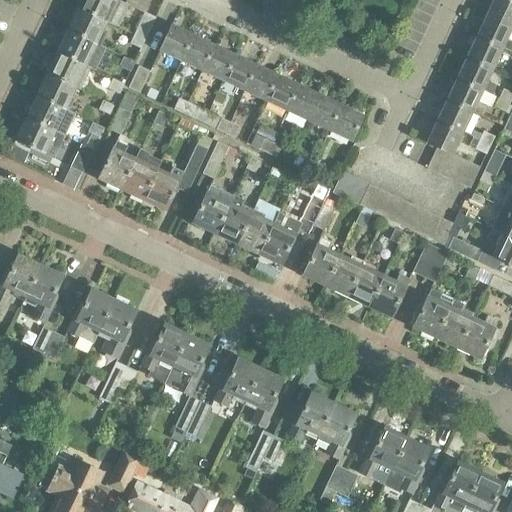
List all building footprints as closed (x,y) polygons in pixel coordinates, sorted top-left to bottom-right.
[(117,27),(128,5),(117,0),(82,0),(78,9),(106,22),(117,27)] [(511,27),(511,1),(509,0),(492,0),(485,15),(511,27)] [(96,44),(106,22),(78,9),(68,31),(96,44)] [(144,40),(155,18),(144,13),(133,35),(144,40)] [(511,52),(511,41),(506,39),(511,27),(485,15),(476,36),(501,48),(511,52)] [(181,63),(192,37),(170,27),(159,52),(181,63)] [(85,66),(96,44),(68,31),(57,53),(85,66)] [(140,49),(144,40),(133,35),(129,44),(140,49)] [(491,69),(501,48),(476,36),(466,57),(491,69)] [(202,72),(213,47),(192,37),(181,63),(202,72)] [(223,82),(235,56),(213,47),(202,72),(223,82)] [(75,88),(85,66),(57,53),(47,75),(75,88)] [(244,92),(256,66),(235,56),(223,82),(244,92)] [(492,96),(496,87),(486,82),(491,69),(466,57),(456,79),(481,91),(492,96)] [(129,72),(133,64),(122,58),(118,67),(129,72)] [(265,102),(277,76),(256,66),(244,92),(265,102)] [(138,94),(148,72),(138,67),(128,89),(138,94)] [(65,110),(75,88),(47,75),(37,97),(65,110)] [(286,112),(298,86),(277,76),(265,102),(286,112)] [(481,116),(486,106),(476,102),(481,91),(456,79),(446,100),(472,112),(481,116)] [(120,93),(123,85),(112,80),(109,88),(120,93)] [(307,121),(319,96),(298,86),(286,112),(307,121)] [(509,104),(511,96),(511,93),(503,89),(498,99),(509,104)] [(119,135),(129,114),(136,98),(126,93),(108,130),(119,135)] [(328,131),(340,106),(319,96),(307,121),(328,131)] [(55,132),(65,110),(37,97),(27,119),(55,132)] [(504,113),(509,104),(498,99),(494,108),(504,113)] [(182,115),(187,104),(178,100),(173,111),(182,115)] [(462,134),(472,112),(446,100),(436,122),(462,134)] [(109,115),(113,106),(102,101),(98,110),(109,115)] [(203,125),(208,114),(187,104),(182,115),(191,119),(203,125)] [(350,141),(362,116),(340,106),(328,131),(350,141)] [(162,127),(167,116),(158,112),(153,123),(162,127)] [(224,135),(229,124),(208,114),(203,125),(224,135)] [(511,133),(511,120),(508,118),(503,129),(511,133)] [(44,154),(55,132),(27,119),(16,141),(44,154)] [(188,190),(207,150),(212,140),(205,137),(208,131),(181,119),(179,124),(201,135),(182,174),(171,168),(167,176),(157,171),(142,201),(164,212),(177,185),(188,190)] [(452,155),(462,134),(436,122),(426,143),(436,148),(447,153),(452,155)] [(98,139),(103,129),(92,124),(87,133),(98,139)] [(245,145),(250,134),(229,124),(224,135),(245,145)] [(481,136),(470,131),(468,136),(478,141),(489,146),(493,137),(482,132),(481,136)] [(267,155),(272,144),(250,134),(245,145),(258,151),(267,155)] [(484,157),(489,146),(478,141),(473,152),(484,157)] [(121,191),(135,160),(122,154),(125,148),(116,143),(99,180),(121,191)] [(232,160),(236,152),(216,143),(202,174),(213,179),(224,156),(232,160)] [(275,159),(280,148),(272,144),(267,155),(275,159)] [(30,168),(36,156),(13,145),(8,157),(30,168)] [(82,173),(93,151),(81,146),(71,167),(82,173)] [(426,169),(437,174),(447,153),(436,148),(426,169)] [(500,165),(504,155),(493,150),(489,159),(500,165)] [(142,201),(157,171),(160,163),(147,158),(148,156),(139,151),(135,160),(121,191),(142,201)] [(447,153),(437,174),(448,179),(457,158),(452,155),(447,153)] [(457,158),(448,179),(458,184),(468,162),(457,158)] [(254,174),(259,163),(250,159),(245,170),(254,174)] [(309,174),(314,164),(305,160),(300,171),(309,174)] [(468,162),(458,184),(469,189),(478,167),(468,162)] [(317,178),(322,168),(314,164),(309,174),(317,178)] [(276,184),(281,174),(272,169),(267,180),(276,184)] [(341,172),(332,193),(343,198),(353,177),(347,175),(341,172)] [(490,187),(494,177),(483,172),(478,182),(490,187)] [(353,177),(343,198),(354,203),(364,182),(353,177)] [(364,182),(354,203),(365,208),(375,187),(364,182)] [(511,212),(511,185),(511,186),(502,207),(511,212)] [(214,235),(229,205),(216,199),(220,191),(210,187),(192,225),(214,235)] [(323,203),(328,193),(317,187),(312,197),(323,203)] [(375,187),(365,208),(377,213),(386,192),(375,187)] [(386,192),(377,213),(388,219),(397,197),(386,192)] [(479,209),(484,199),(473,194),(468,204),(479,209)] [(236,245),(251,215),(239,210),(243,202),(232,197),(229,205),(214,235),(236,245)] [(397,197),(388,219),(399,224),(408,202),(397,197)] [(313,226),(323,204),(312,199),(302,221),(313,226)] [(408,202),(399,224),(410,229),(419,208),(408,202)] [(324,231),(334,209),(323,204),(313,226),(324,231)] [(511,239),(511,212),(502,207),(491,229),(502,235),(511,239)] [(419,208),(410,229),(421,234),(430,213),(419,208)] [(364,227),(369,217),(360,213),(355,223),(364,227)] [(430,213),(421,234),(431,238),(441,217),(430,213)] [(258,256),(272,225),(251,215),(236,245),(258,256)] [(443,244),(453,223),(441,217),(431,238),(443,244)] [(281,266),(299,228),(288,223),(284,231),(272,225),(258,256),(281,266)] [(398,244),(403,233),(394,229),(389,239),(398,244)] [(511,265),(511,239),(502,235),(492,256),(511,265)] [(325,287),(339,256),(327,251),(330,243),(320,238),(303,276),(325,287)] [(476,262),(481,251),(453,238),(448,249),(476,262)] [(423,278),(437,248),(426,243),(412,273),(423,278)] [(434,283),(448,254),(437,248),(423,278),(434,283)] [(24,298),(39,265),(16,254),(4,280),(0,278),(0,310),(2,311),(11,292),(24,298)] [(347,297),(361,266),(339,256),(325,287),(347,297)] [(43,324),(52,303),(48,301),(61,275),(39,265),(24,298),(36,304),(29,317),(43,324)] [(474,280),(479,269),(470,265),(465,276),(474,280)] [(368,307),(383,277),(361,266),(347,297),(368,307)] [(391,318),(409,280),(397,274),(394,282),(383,277),(368,307),(391,318)] [(509,296),(511,289),(511,283),(492,274),(487,286),(509,296)] [(98,332),(113,300),(90,289),(77,315),(74,313),(66,331),(80,338),(85,327),(98,332)] [(435,338),(450,308),(438,302),(441,295),(431,290),(413,328),(435,338)] [(118,356),(126,338),(122,336),(134,310),(113,300),(98,332),(110,338),(105,349),(118,356)] [(457,348),(471,318),(450,308),(435,338),(457,348)] [(479,359),(497,321),(487,316),(483,323),(471,318),(457,348),(479,359)] [(163,385),(171,368),(187,335),(163,323),(150,349),(147,348),(138,366),(149,371),(147,377),(163,385)] [(42,354),(52,333),(41,328),(31,349),(42,354)] [(53,359),(63,338),(52,333),(42,354),(53,359)] [(171,368),(163,385),(188,397),(200,373),(196,371),(208,345),(187,335),(171,368)] [(245,402),(260,369),(237,358),(225,384),(222,383),(213,400),(227,407),(232,396),(245,402)] [(109,404),(116,389),(126,368),(115,363),(105,384),(98,399),(109,404)] [(127,394),(137,373),(126,368),(116,389),(127,394)] [(265,425),(273,407),(270,406),(282,379),(260,369),(245,402),(257,408),(252,419),(265,425)] [(20,401),(25,390),(11,384),(6,395),(20,401)] [(318,436),(333,404),(310,393),(298,419),(295,417),(286,435),(300,442),(305,431),(318,436)] [(21,475),(3,466),(11,448),(0,442),(0,407),(5,397),(0,395),(0,488),(12,494),(21,475)] [(188,397),(173,428),(184,433),(199,402),(188,397)] [(195,439),(200,428),(210,407),(199,402),(184,433),(195,439)] [(338,459),(346,442),(342,440),(355,414),(333,404),(318,436),(330,442),(325,453),(338,459)] [(391,471),(407,438),(384,428),(372,454),(368,452),(360,469),(374,476),(379,465),(391,471)] [(252,481),(256,474),(272,437),(262,432),(252,453),(244,468),(247,469),(243,477),(252,481)] [(266,479),(274,463),(283,442),(272,437),(256,474),(266,479)] [(412,494),(421,477),(417,475),(429,449),(407,438),(391,471),(404,477),(399,488),(412,494)] [(132,476),(140,461),(124,453),(107,489),(122,496),(132,476)] [(140,461),(132,476),(141,480),(142,480),(143,477),(149,466),(149,465),(140,461)] [(103,474),(77,462),(71,474),(58,468),(48,491),(59,496),(51,511),(82,511),(84,508),(92,511),(98,511),(108,491),(97,486),(103,474)] [(461,511),(479,472),(457,462),(445,488),(441,486),(433,504),(447,510),(445,511),(461,511)] [(329,506),(336,492),(345,471),(335,466),(319,501),(329,506)] [(346,497),(356,476),(345,471),(336,492),(346,497)] [(492,511),(494,510),(490,508),(502,483),(479,472),(461,511),(492,511)] [(162,495),(136,483),(125,507),(136,511),(211,511),(217,499),(204,493),(195,511),(168,498),(170,494),(164,491),(162,495)] [(240,511),(243,507),(228,500),(222,511),(240,511)] [(416,511),(420,506),(410,501),(404,511),(416,511)]
